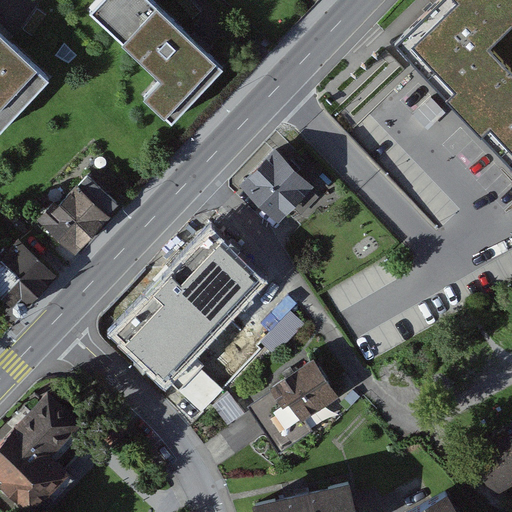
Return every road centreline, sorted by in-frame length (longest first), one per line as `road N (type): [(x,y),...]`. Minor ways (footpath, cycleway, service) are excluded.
road 1 (primary): [(51,325),(360,0)]
road 2 (residential): [(51,325),(176,438),(211,511)]
road 3 (track): [(403,429),(511,369)]
